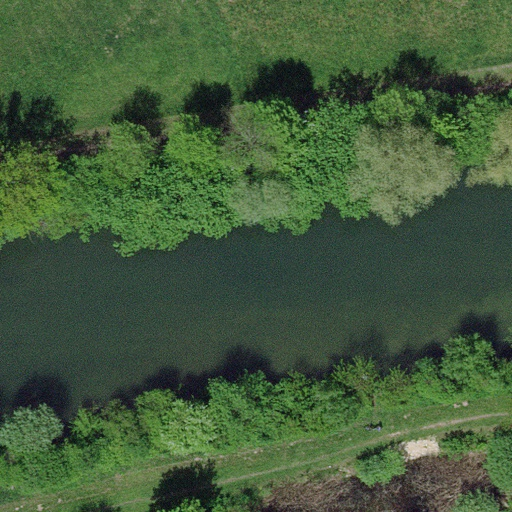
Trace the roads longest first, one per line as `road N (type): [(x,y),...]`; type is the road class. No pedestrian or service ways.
road 1 (track): [(511,69),(0,171)]
road 2 (track): [(37,511),(511,418)]
